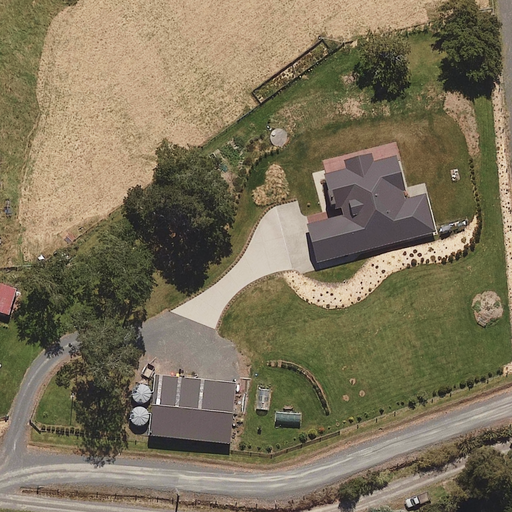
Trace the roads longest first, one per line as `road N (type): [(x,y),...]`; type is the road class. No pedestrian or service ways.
road 1 (residential): [(0,495),(259,511)]
road 2 (residential): [(286,511),(353,501),(511,453)]
